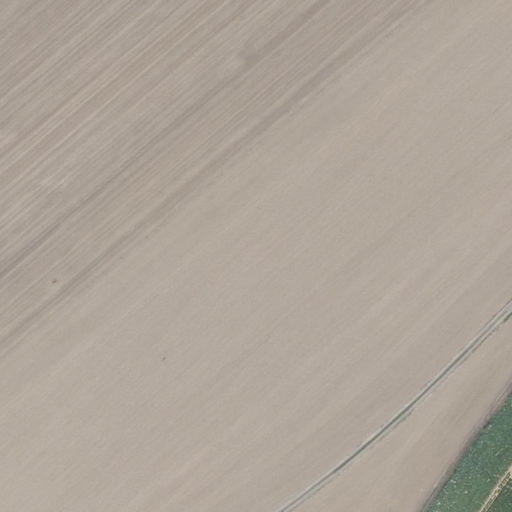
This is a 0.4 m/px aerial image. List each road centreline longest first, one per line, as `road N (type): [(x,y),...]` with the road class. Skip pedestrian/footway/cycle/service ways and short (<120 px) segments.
road 1 (track): [(511,309),(382,433),(282,511)]
road 2 (track): [(511,387),(421,511)]
